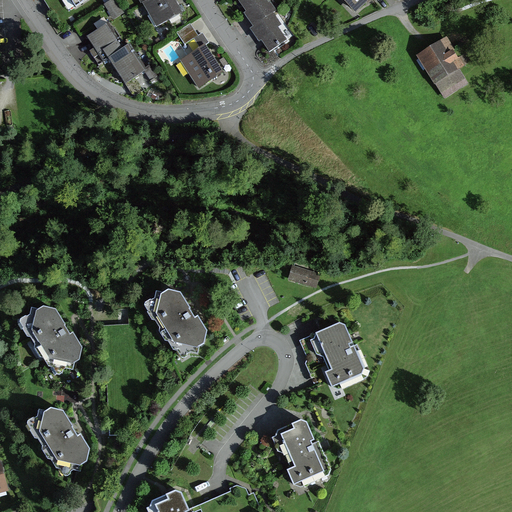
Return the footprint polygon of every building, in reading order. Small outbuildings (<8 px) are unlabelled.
[(124,11),(116,0),(110,0),(106,3),(115,17),(124,11)] [(184,9),(178,0),(145,0),(159,23),(184,9)] [(246,13),(254,25),(273,13),(275,11),(269,3),(268,4),(265,0),(240,0),(248,11),(246,13)] [(346,0),(355,9),(365,0),(346,0)] [(280,24),(273,13),(254,25),(251,27),(259,39),(261,38),(270,51),(286,40),(277,26),(280,24)] [(110,56),(124,47),(108,22),(88,35),(104,60),(110,56)] [(445,38),(414,57),(440,99),(465,84),(456,70),(459,68),(448,50),(451,48),(445,38)] [(124,47),(110,56),(126,81),(146,68),(130,43),(124,47)] [(224,70),(206,43),(183,59),(201,86),(224,70)] [(151,85),(158,81),(151,69),(145,73),(151,85)] [(294,274),(291,282),(316,290),(318,282),(294,274)] [(192,305),(182,289),(169,286),(143,301),(153,318),(156,316),(163,328),(161,329),(166,338),(171,340),(175,348),(178,346),(183,353),(205,340),(208,328),(199,314),(196,315),(191,306),(192,305)] [(66,321),(56,305),(43,302),(17,317),(27,333),(30,332),(37,344),(35,345),(40,354),(45,356),(50,363),(52,362),(57,369),(79,356),(82,344),(73,330),(70,331),(65,322),(66,321)] [(317,357),(326,359),(332,373),(328,375),(334,390),(364,377),(352,346),(354,345),(347,328),(341,325),(318,335),(315,342),(312,343),(317,357)] [(72,425),(62,408),(49,405),(24,421),(34,437),(36,435),(43,447),(41,449),(47,457),(51,459),(56,467),(59,465),(63,472),(85,459),(88,447),(79,433),(77,435),(71,425),(72,425)] [(278,449),(287,451),(293,465),(288,467),(294,482),(325,470),(312,439),(315,437),(307,420),(302,418),(279,427),(276,434),(272,436),(278,449)] [(148,511),(187,511),(186,510),(189,509),(182,491),(176,489),(153,499),(150,506),(147,507),(148,511)]
